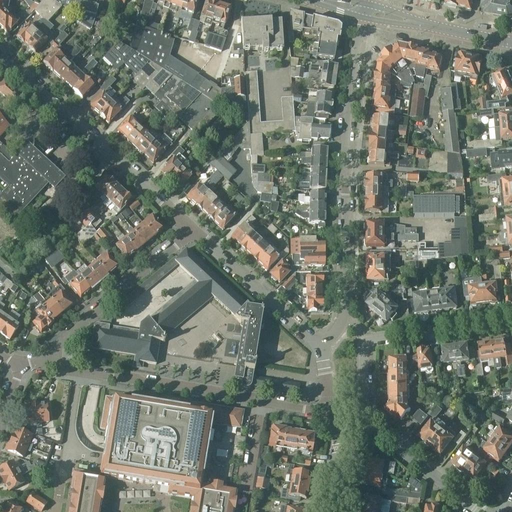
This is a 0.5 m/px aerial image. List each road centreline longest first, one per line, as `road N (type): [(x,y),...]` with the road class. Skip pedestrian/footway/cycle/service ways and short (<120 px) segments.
road 1 (residential): [(476,511),(363,417),(364,340),(511,320)]
road 2 (residential): [(361,9),(343,178),(345,311),(319,347)]
road 3 (residential): [(330,408),(49,367)]
road 4 (residential): [(192,232),(0,49)]
road 5 (residential): [(49,367),(58,343),(192,232)]
road 6 (residential): [(319,347),(192,232)]
road 7 (tertiary): [(361,9),(511,43)]
